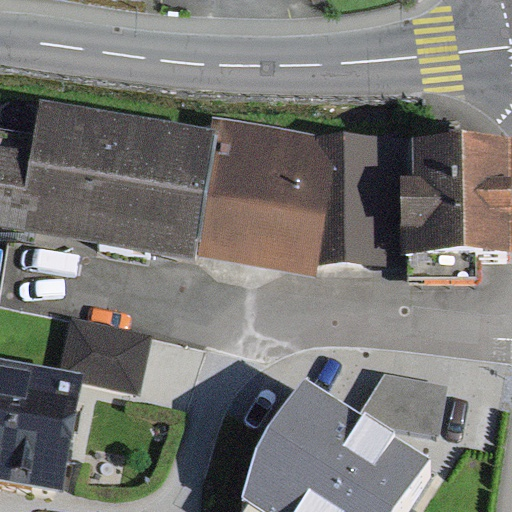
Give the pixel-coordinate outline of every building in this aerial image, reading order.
[(0,141),(0,236),(147,260),(311,286),(314,269),(331,163),(332,156),(223,138),(221,152),(30,121),(26,146),(0,141)] [(314,269),(507,270),(509,213),(510,161),(331,163),(314,269)] [(72,324),(59,387),(80,391),(141,404),(154,341),(72,324)] [(0,494),(57,506),(80,391),(59,387),(0,375),(0,494)] [(384,384),(359,425),(438,441),(447,396),(384,384)] [(408,511),(430,480),(361,435),(306,400),(256,477),(247,511),(408,511)]
